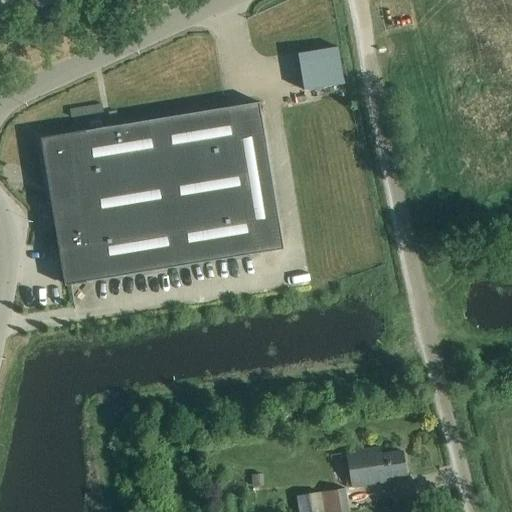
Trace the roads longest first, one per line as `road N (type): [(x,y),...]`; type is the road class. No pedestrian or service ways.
road 1 (track): [(359,0),(475,511)]
road 2 (unclassified): [(0,106),(224,0)]
